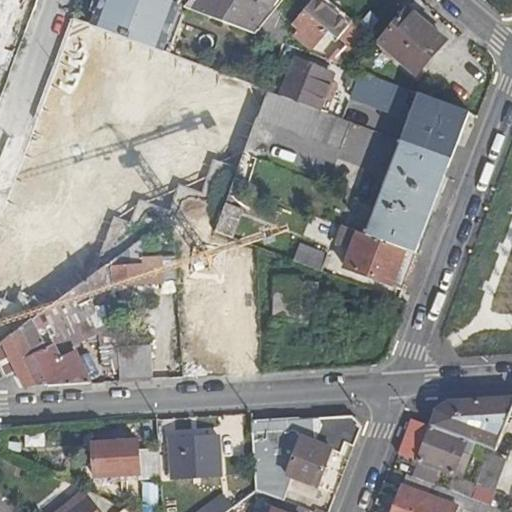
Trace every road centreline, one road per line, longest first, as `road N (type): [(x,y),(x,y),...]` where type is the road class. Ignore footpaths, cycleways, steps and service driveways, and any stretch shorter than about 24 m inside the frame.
road 1 (residential): [(0,412),(399,382)]
road 2 (residential): [(511,81),(399,382)]
road 3 (residential): [(0,162),(62,0)]
road 4 (residential): [(399,382),(350,511)]
